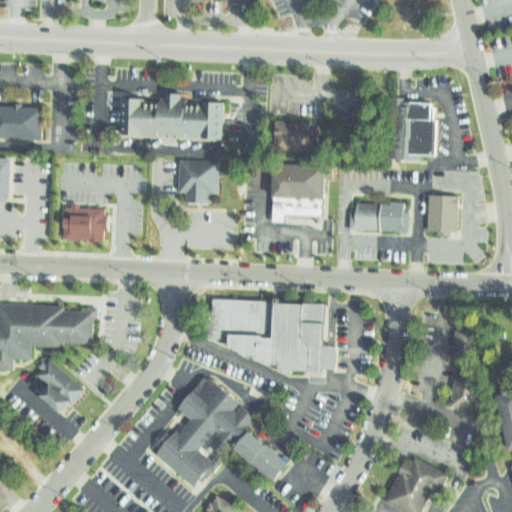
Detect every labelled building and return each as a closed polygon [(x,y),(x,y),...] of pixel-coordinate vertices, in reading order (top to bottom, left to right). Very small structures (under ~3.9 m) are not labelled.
[(223,140),(127,137),(128,93),(225,96),(223,140)] [(415,105),(415,156),(440,156),(440,120),(433,120),(433,104),(415,105)] [(45,107),(0,105),(0,139),(44,141),(45,107)] [(325,121),(273,121),(273,149),(325,149),(325,121)] [(12,157),(0,157),(0,201),(11,201),(12,157)] [(183,159),(181,190),(186,191),(185,201),(213,203),(213,191),(219,192),(221,161),(183,159)] [(329,168),(277,167),(276,217),(328,218),(329,168)] [(433,192),(430,232),(458,234),(461,194),(433,192)] [(407,201),(355,200),(354,228),(406,229),(407,201)] [(106,208),(70,207),(69,236),(105,238),(106,208)] [(219,296),(330,299),(329,340),(345,341),(344,368),(286,366),(286,357),(261,357),(262,338),(218,336),(219,296)] [(96,308),(4,302),(3,318),(0,317),(0,369),(17,370),(18,357),(35,358),(36,344),(94,347),(96,308)] [(479,405),(490,327),(459,323),(454,355),(461,356),(455,402),(479,405)] [(52,355),(40,370),(54,381),(46,392),(67,408),(87,383),(52,355)] [(207,375),(255,414),(245,426),(291,463),(274,483),(230,447),(198,486),(158,454),(189,416),(180,409),(207,375)] [(511,385),(502,388),(511,428),(511,385)] [(409,455),(390,498),(420,511),(431,488),(440,492),(449,472),(409,455)] [(253,508),(250,511),(209,511),(220,491),(253,508)]
